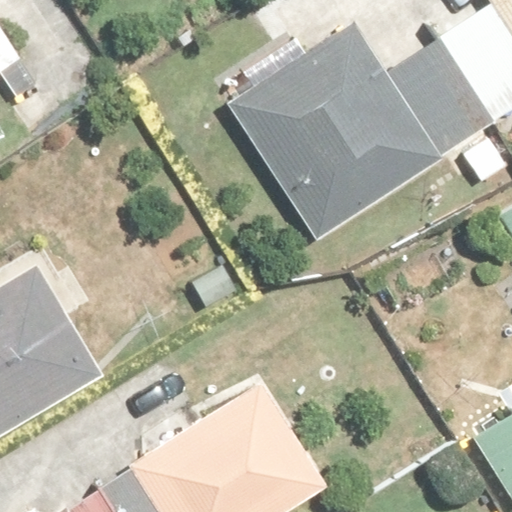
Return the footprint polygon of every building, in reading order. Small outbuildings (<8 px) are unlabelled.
[(431,46),(486,129),(511,111),(511,0),(485,0),(490,7),(431,46)] [(486,129),(431,46),(380,80),(347,31),(227,110),(314,242),(486,129)] [(0,92),(10,108),(35,91),(0,36),(0,92)] [(511,163),(497,138),(457,161),(477,196),(511,175),(511,163)] [(511,207),(498,216),(511,239),(511,207)] [(0,432),(92,377),(30,274),(0,291),(0,432)] [(129,472),(154,511),(285,511),(322,488),(257,388),(129,472)] [(511,391),(508,394),(511,400),(511,420),(474,444),(511,504),(511,391)] [(154,511),(129,472),(66,511),(154,511)]
